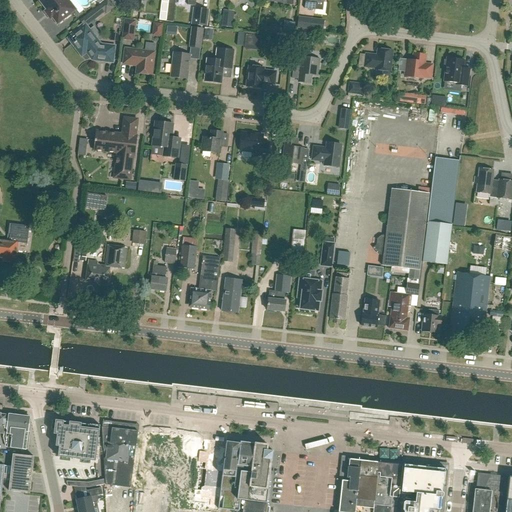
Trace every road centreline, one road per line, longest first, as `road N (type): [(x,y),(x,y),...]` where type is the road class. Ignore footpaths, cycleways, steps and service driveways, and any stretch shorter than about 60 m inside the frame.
road 1 (tertiary): [(511,376),(0,315)]
road 2 (residential): [(356,29),(324,103),(306,116),(79,81),(13,0)]
road 3 (unclassified): [(461,443),(36,395)]
road 4 (residential): [(356,29),(488,45)]
